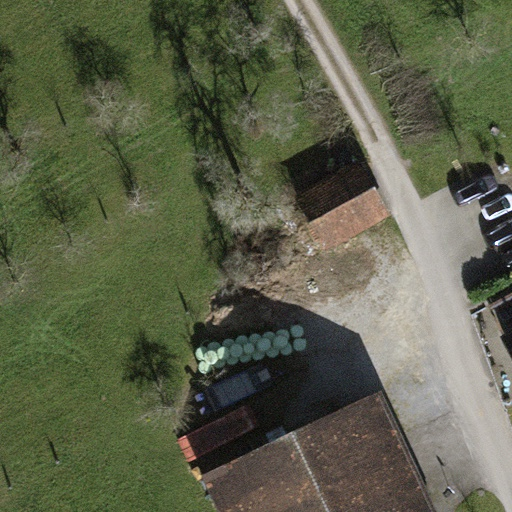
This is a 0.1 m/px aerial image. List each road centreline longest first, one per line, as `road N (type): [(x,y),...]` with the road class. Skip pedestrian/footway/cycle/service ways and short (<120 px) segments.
road 1 (track): [(511,475),(433,263),(375,142)]
road 2 (track): [(296,0),(375,142)]
